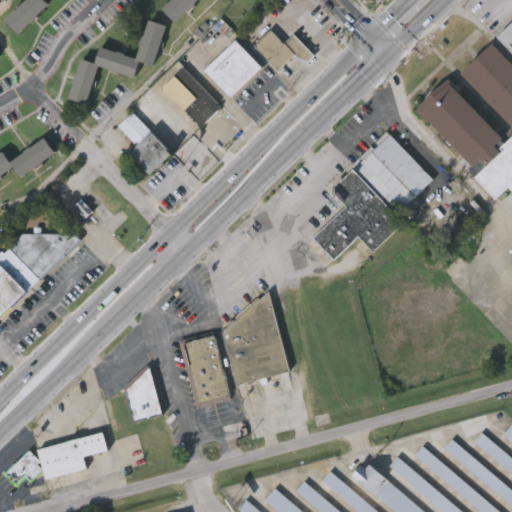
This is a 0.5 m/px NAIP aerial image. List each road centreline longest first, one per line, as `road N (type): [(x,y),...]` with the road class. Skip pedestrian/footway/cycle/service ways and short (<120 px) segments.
road 1 (primary): [(0,443),(454,0)]
road 2 (primary): [(413,0),(0,401)]
road 3 (residential): [(55,511),(511,383)]
road 4 (residential): [(104,0),(33,85),(0,106)]
